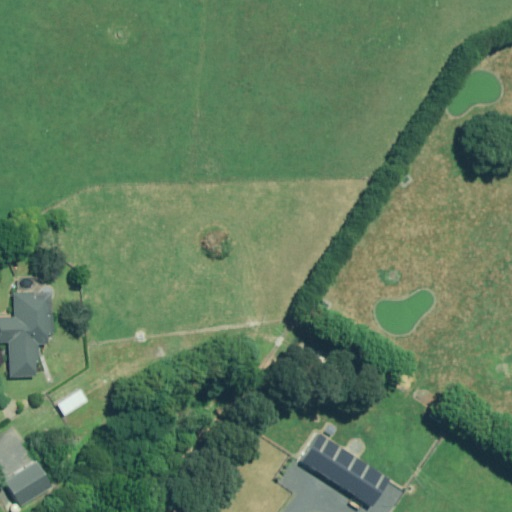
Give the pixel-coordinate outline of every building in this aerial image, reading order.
[(8,380),(34,379),(34,365),(38,365),(38,346),(51,346),(51,294),(13,295),(13,318),(0,317),(0,345),(8,345),(8,380)] [(86,402),(79,391),(56,405),(64,417),(86,402)] [(26,423),(15,401),(4,406),(15,429),(26,423)] [(367,511),(388,482),(319,436),(294,473),(351,511),(367,511)] [(1,483),(13,502),(8,505),(13,511),(17,509),(49,489),(33,463),(1,483)]
